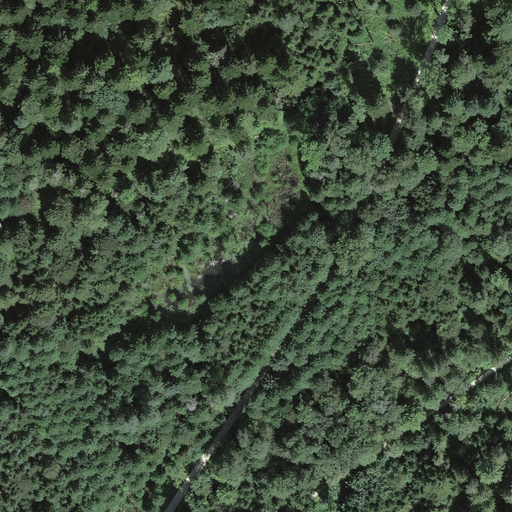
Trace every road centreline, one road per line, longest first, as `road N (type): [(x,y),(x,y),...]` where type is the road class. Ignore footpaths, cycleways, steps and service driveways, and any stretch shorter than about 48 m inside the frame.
road 1 (track): [(170,511),(286,341),(359,208),(448,0)]
road 2 (track): [(511,359),(286,511)]
